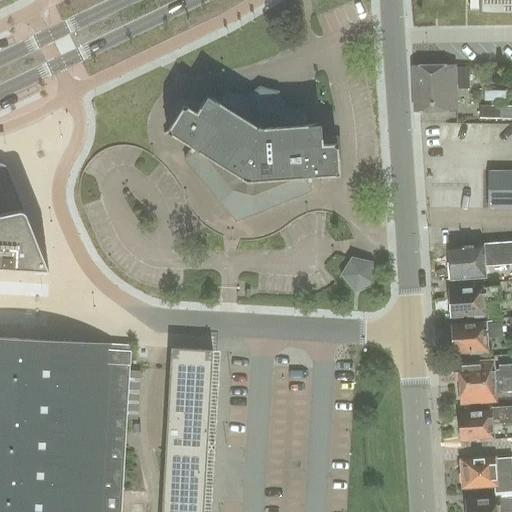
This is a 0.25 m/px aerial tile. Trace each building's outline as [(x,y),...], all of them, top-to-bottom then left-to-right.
[(511,0),(480,0),(480,14),(511,14),(511,0)] [(413,89),(456,89),(468,89),(468,68),(456,68),(456,65),(412,66),(413,66),(412,67),(413,89)] [(178,97),(165,118),(172,125),(168,132),(165,134),(165,135),(168,132),(192,147),(189,152),(190,152),(185,159),(237,221),(312,191),(311,182),(312,182),(312,177),(339,175),(341,179),(341,178),(340,175),(339,167),(340,167),(338,144),(340,141),(340,138),(322,133),(321,124),(307,125),(307,112),(287,107),(279,92),(260,88),(246,96),(227,92),(220,103),(208,96),(203,104),(178,97)] [(457,111),(456,89),(413,89),(414,112),(457,111)] [(502,119),(501,106),(481,106),(480,119),(502,119)] [(511,106),(501,106),(502,119),(511,119),(511,106)] [(22,201),(9,170),(8,168),(7,167),(5,165),(3,164),(2,164),(0,163),(0,267),(49,270),(22,201)] [(511,172),(490,171),(489,208),(511,208),(511,172)] [(511,243),(483,245),(484,265),(511,263),(511,243)] [(471,277),(484,276),(481,246),(447,248),(448,263),(447,263),(448,279),(467,277),(466,275),(471,275),(471,277)] [(374,263),(353,257),(342,275),(355,292),(375,284),(374,263)] [(455,290),(456,297),(456,299),(450,300),(451,316),(468,315),(470,316),(484,315),(483,301),(499,300),(498,287),(455,290)] [(485,337),(502,336),(501,323),(485,325),(485,324),(457,326),(457,334),(453,335),(454,352),(471,351),(473,353),(486,352),(485,337)] [(0,511),(121,511),(131,345),(111,344),(0,337),(0,511)] [(202,511),(211,350),(171,348),(162,511),(202,511)] [(462,383),(511,378),(511,365),(501,366),(499,371),(493,371),(493,362),(479,362),(479,366),(473,366),(473,364),(455,365),(456,380),(459,379),(460,382),(462,382),(462,383)] [(511,390),(511,378),(462,383),(462,387),(460,389),(461,404),(495,401),(494,388),(501,387),(503,391),(511,390)] [(491,425),(511,423),(511,406),(490,408),(490,412),(464,414),(465,423),(459,423),(460,440),(477,439),(479,441),(492,440),(491,425)] [(495,493),(511,491),(511,457),(497,459),(497,458),(466,460),(466,469),(462,469),(463,487),(494,485),(495,493)] [(511,511),(511,491),(495,493),(496,499),(468,501),(466,501),(467,511),(511,511)]
